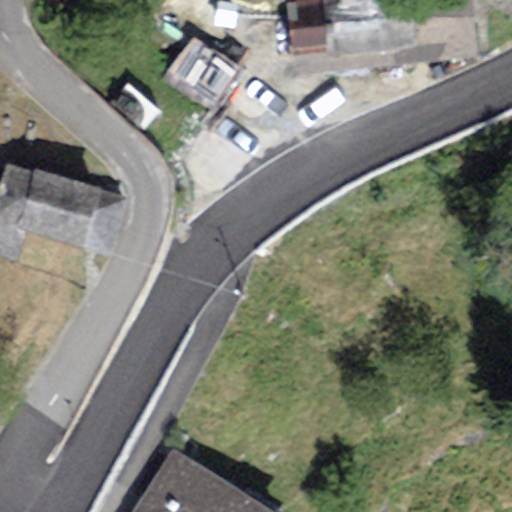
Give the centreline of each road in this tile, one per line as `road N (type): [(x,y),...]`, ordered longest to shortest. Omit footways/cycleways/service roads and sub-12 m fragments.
road 1 (tertiary): [(511,85),(421,133),(317,173),(232,226),(151,331),(58,511)]
road 2 (unclassified): [(3,511),(10,481),(127,271),(152,203),(136,162),(31,65),(0,24)]
